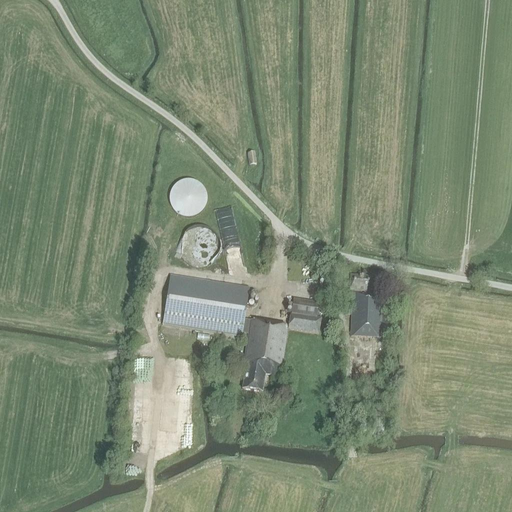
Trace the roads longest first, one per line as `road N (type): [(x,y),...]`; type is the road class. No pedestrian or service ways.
road 1 (unclassified): [(511,285),(341,255),(282,226),(165,112),(103,69),(51,0)]
road 2 (track): [(282,226),(281,283),(167,269),(155,281),(149,325),(164,391),(144,511)]
